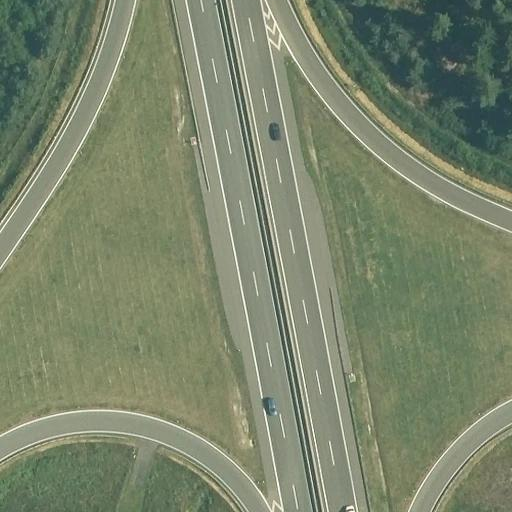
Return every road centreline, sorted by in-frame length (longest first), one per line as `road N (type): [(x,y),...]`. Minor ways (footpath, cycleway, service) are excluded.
road 1 (motorway): [(198,0),(297,511)]
road 2 (motorway): [(343,511),(246,0)]
road 3 (motorway): [(511,224),(446,193),(374,143),(318,76),(278,0)]
road 4 (motorway): [(0,455),(65,429),(134,430),(198,453),(257,511)]
road 5 (motorway): [(130,0),(88,121),(0,255)]
road 6 (motorway): [(426,511),(459,455),(511,416)]
